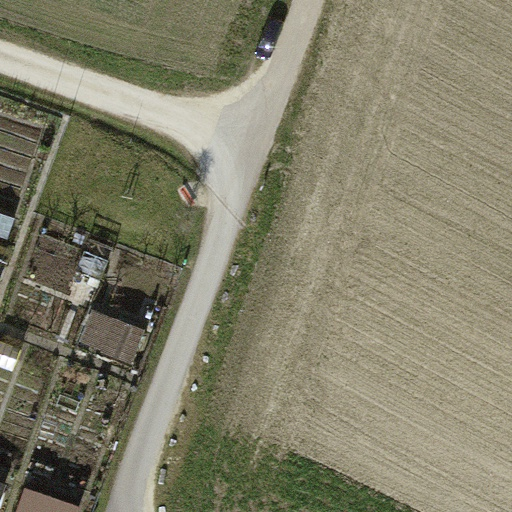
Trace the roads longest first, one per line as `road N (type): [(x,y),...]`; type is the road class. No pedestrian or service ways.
road 1 (track): [(132,511),(317,0)]
road 2 (track): [(263,150),(0,55)]
